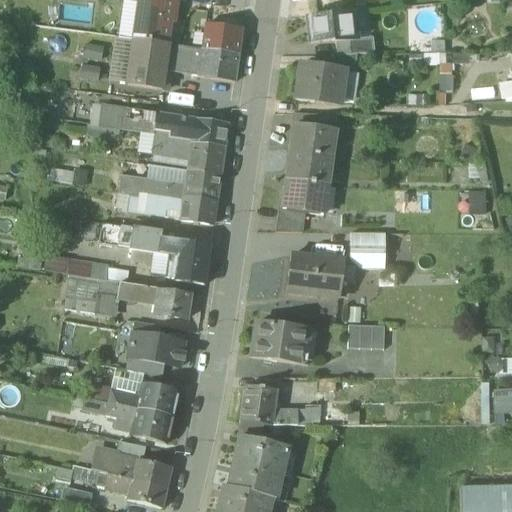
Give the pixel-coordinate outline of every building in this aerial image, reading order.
[(145,0),(139,0),(139,4),(133,43),(165,47),(171,4),(167,3),(145,0)] [(139,4),(131,4),(123,2),(117,41),(133,43),(139,4)] [(356,42),(370,40),(367,14),(353,15),(356,42)] [(307,20),(310,46),(335,43),(335,45),(336,45),(356,43),(356,42),(353,15),(314,19),(307,20)] [(241,32),(205,26),(201,53),(238,58),(241,32)] [(133,43),(117,41),(114,40),(107,83),(127,85),(133,43)] [(356,57),(373,57),(371,40),(370,40),(356,42),(356,43),(336,45),(337,57),(356,57)] [(166,93),(168,75),(163,74),(167,48),(165,47),(133,43),(127,85),(127,88),(166,93)] [(103,49),(84,46),(82,62),(101,65),(103,49)] [(201,53),(167,48),(163,74),(168,75),(197,79),(201,53)] [(238,58),(201,53),(197,79),(234,84),(238,58)] [(445,57),(445,67),(468,68),(468,57),(445,57)] [(348,75),(354,76),(356,58),(328,59),(326,71),(344,74),(344,75),(348,75)] [(99,70),(81,68),(78,83),(97,85),(99,70)] [(295,103),(314,106),(314,101),(339,105),(344,75),(344,74),(326,71),(326,75),(300,71),(295,103)] [(344,106),(348,75),(344,75),(339,105),(314,101),(314,106),(343,110),(344,106)] [(358,77),(354,76),(348,75),(344,106),(354,106),(358,77)] [(453,78),(439,78),(438,94),(452,94),(453,78)] [(20,94),(0,91),(0,92),(0,110),(17,114),(20,94)] [(90,127),(98,129),(101,109),(92,107),(90,127)] [(119,131),(120,131),(123,111),(101,109),(98,129),(119,131)] [(169,141),(191,143),(193,123),(157,118),(157,116),(123,111),(120,131),(120,132),(140,135),(143,136),(143,133),(154,135),(169,137),(169,141)] [(294,128),(316,131),(317,117),(291,117),(290,129),(293,129),(294,128)] [(228,128),(193,123),(191,143),(204,145),(204,147),(224,150),(225,150),(228,128)] [(275,123),(270,147),(278,149),(283,125),(275,123)] [(117,145),(119,131),(98,129),(86,127),(85,140),(117,145)] [(293,129),(290,156),(330,162),(334,133),(316,131),(294,128),(293,129)] [(143,136),(140,135),(137,155),(150,157),(154,135),(143,133),(143,136)] [(153,157),(188,162),(191,143),(169,141),(169,137),(154,135),(150,157),(153,157)] [(204,145),(191,143),(188,162),(187,170),(186,173),(220,178),(224,150),(204,147),(204,145)] [(458,160),(472,166),(478,153),(465,147),(458,160)] [(326,189),(330,162),(290,156),(286,183),(326,189)] [(188,162),(153,157),(152,165),(187,170),(188,162)] [(484,167),(472,166),(468,166),(468,181),(484,181),(484,167)] [(184,191),(186,174),(148,169),(146,182),(169,186),(169,188),(184,191)] [(73,175),(72,188),(85,190),(87,174),(74,171),(73,175)] [(72,188),(73,175),(50,172),(49,185),(72,188)] [(186,174),(184,191),(182,203),(195,204),(196,202),(216,207),(220,178),(186,173),(186,174)] [(171,201),(182,203),(184,191),(169,188),(169,186),(146,182),(120,179),(117,197),(129,199),(137,200),(138,196),(171,201)] [(322,218),(326,189),(286,183),(282,211),(282,212),(303,215),(322,218)] [(484,194),(467,193),(467,218),(484,218),(484,194)] [(162,219),(179,223),(181,214),(170,212),(171,201),(138,196),(137,200),(129,199),(126,213),(162,219)] [(126,214),(126,213),(129,199),(117,197),(115,212),(126,214)] [(182,203),(171,201),(170,212),(181,214),(179,223),(213,228),(216,208),(216,207),(196,202),(195,204),(182,203)] [(279,210),(277,223),(275,235),(301,236),(302,227),(303,215),(282,212),(282,211),(279,210)] [(49,219),(29,216),(27,228),(47,232),(49,219)] [(145,222),(143,232),(160,235),(162,225),(145,222)] [(99,248),(129,252),(132,231),(111,228),(102,226),(99,248)] [(157,256),(160,235),(143,232),(132,231),(129,252),(131,253),(152,256),(157,256)] [(173,283),(204,288),(210,248),(160,241),(161,235),(160,235),(157,256),(169,258),(165,279),(165,280),(174,281),(173,283)] [(360,273),(383,273),(384,237),(349,236),(349,262),(360,273)] [(40,274),(42,254),(24,251),(22,261),(18,260),(16,271),(40,274)] [(152,256),(131,253),(129,265),(150,269),(152,256)] [(157,256),(152,256),(150,269),(149,276),(165,279),(169,258),(157,256)] [(66,279),(68,262),(45,259),(42,274),(66,279)] [(285,295),(339,301),(340,292),(345,293),(346,286),(340,285),(343,269),(343,266),(290,259),(285,295)] [(69,279),(89,282),(91,265),(68,262),(66,279),(69,279)] [(104,284),(106,270),(106,267),(91,265),(89,282),(104,284)] [(340,285),(346,286),(353,287),(355,270),(343,269),(340,285)] [(106,270),(104,284),(119,287),(121,272),(106,270)] [(118,294),(119,287),(104,284),(89,282),(69,279),(66,299),(96,304),(98,293),(113,295),(113,293),(118,294)] [(153,317),(188,322),(191,298),(119,287),(118,294),(113,293),(113,295),(112,298),(117,299),(116,301),(154,307),(153,317)] [(113,320),(116,301),(117,299),(112,298),(113,295),(98,293),(96,304),(94,317),(113,320)] [(63,312),(94,317),(96,304),(66,299),(63,312)] [(479,332),(477,304),(469,304),(470,332),(479,332)] [(347,327),(360,329),(360,311),(347,311),(347,327)] [(250,360),(299,368),(301,353),(306,348),(308,334),(255,326),(250,360)] [(347,352),(382,353),(383,330),(360,329),(348,329),(347,352)] [(163,368),(178,371),(183,346),(132,337),(127,361),(163,368)] [(493,340),(480,340),(480,357),(493,357),(493,340)] [(65,369),(75,370),(77,363),(56,359),(41,356),(39,366),(65,371),(65,369)] [(143,376),(161,380),(163,368),(127,361),(125,373),(130,374),(143,376)] [(113,379),(111,390),(110,393),(138,399),(141,386),(143,376),(130,374),(128,383),(113,379)] [(335,380),(317,380),(317,397),(335,397),(335,380)] [(481,428),(489,428),(488,385),(480,385),(481,428)] [(90,386),(87,402),(107,406),(110,393),(111,390),(90,386)] [(110,393),(107,406),(172,421),(178,395),(141,386),(138,399),(110,393)] [(271,429),(286,429),(287,415),(273,415),(276,394),(244,389),(239,425),(263,428),(271,429)] [(511,391),(492,393),(493,417),(511,415),(511,391)] [(81,414),(105,419),(107,406),(87,402),(84,401),(81,414)] [(105,419),(117,422),(132,425),(130,435),(129,438),(166,447),(172,421),(107,406),(105,419)] [(305,429),(319,429),(319,419),(319,409),(304,410),(305,414),(305,429)] [(286,429),(305,429),(305,414),(287,415),(286,429)] [(330,429),(334,429),(333,419),(319,419),(319,429),(330,429)] [(114,431),(130,435),(132,425),(117,422),(114,431)] [(240,439),(259,444),(263,428),(239,425),(235,440),(239,441),(240,439)] [(239,441),(234,465),(274,475),(281,449),(259,444),(240,439),(239,441)] [(115,459),(141,465),(145,450),(118,444),(115,457),(115,459)] [(287,450),(281,449),(274,475),(281,476),(287,450)] [(92,474),(100,476),(165,491),(169,471),(141,465),(115,459),(115,457),(97,452),(92,474)] [(268,500),(274,475),(234,465),(228,491),(264,499),(268,500)] [(71,480),(97,487),(100,476),(92,474),(72,469),(71,473),(57,470),(55,483),(69,486),(71,480)] [(160,511),(165,491),(100,476),(97,487),(97,490),(128,497),(127,503),(160,511)] [(60,503),(89,510),(92,496),(63,489),(60,503)] [(261,511),(264,499),(228,491),(224,489),(218,511),(261,511)] [(511,511),(511,489),(459,490),(459,511),(511,511)]
